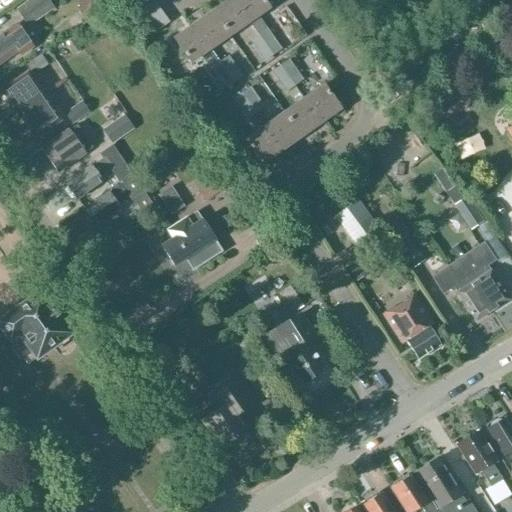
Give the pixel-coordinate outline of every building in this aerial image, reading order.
[(49,0),(29,0),(17,9),(28,26),(55,8),(49,0)] [(136,16),(155,2),(152,0),(135,0),(129,5),(136,16)] [(230,0),(214,12),(231,36),(244,27),(251,22),(235,0),(230,0)] [(269,9),(262,0),(235,0),(251,22),(260,34),(275,55),(282,50),(259,16),(269,9)] [(136,16),(144,26),(162,13),(155,2),(136,16)] [(194,25),(212,50),(231,36),(214,12),(194,25)] [(151,37),(169,24),(162,13),(144,26),(151,37)] [(220,64),(211,51),(212,50),(194,25),(173,39),(191,64),(203,56),(227,89),(235,83),(221,63),(220,64)] [(6,32),(0,36),(0,64),(19,51),(22,55),(34,47),(18,26),(7,33),(6,32)] [(260,34),(250,42),(264,62),(275,55),(260,34)] [(73,38),(66,43),(74,55),(81,50),(73,38)] [(40,56),(31,62),(37,71),(46,65),(40,56)] [(221,63),(235,83),(243,77),(229,58),(221,63)] [(296,87),(304,81),(291,62),(282,68),(296,87)] [(276,73),(290,92),(296,87),(282,68),(276,73)] [(28,73),(2,91),(18,115),(45,97),(28,73)] [(303,99),(320,124),(340,110),(323,85),(303,99)] [(257,115),(265,110),(251,90),(244,96),(257,115)] [(236,101),(249,121),(257,115),(244,96),(236,101)] [(61,122),(45,97),(18,115),(35,140),(61,122)] [(301,138),(320,124),(303,99),(284,113),(301,138)] [(72,125),(88,113),(81,103),(64,115),(72,125)] [(282,151),(301,138),(284,113),(264,127),(282,151)] [(124,115),(102,130),(112,145),(134,130),(124,115)] [(76,125),(41,149),(58,174),(84,156),(83,154),(92,148),(76,125)] [(264,127),(244,141),(262,165),(282,151),(264,127)] [(122,183),(132,176),(112,146),(100,154),(103,159),(66,184),(77,201),(102,183),(99,179),(112,169),(122,183)] [(204,201),(224,189),(227,193),(234,188),(222,168),(194,184),(204,201)] [(83,210),(95,227),(119,209),(117,206),(131,196),(143,214),(153,207),(132,176),(122,183),(83,210)] [(0,181),(0,203),(2,207),(13,199),(0,181)] [(451,207),(470,231),(483,221),(465,197),(451,207)] [(358,202),(335,219),(360,254),(384,237),(358,202)] [(172,240),(161,247),(174,267),(184,260),(191,271),(222,252),(215,241),(217,240),(203,218),(200,220),(196,214),(185,221),(167,232),(172,240)] [(394,245),(412,270),(424,261),(406,236),(394,245)] [(492,311),(509,300),(490,271),(487,266),(494,261),(483,244),(447,268),(453,276),(460,271),(466,279),(470,277),(492,311)] [(359,264),(349,272),(357,282),(367,275),(359,264)] [(457,293),(456,293),(475,323),(492,311),(470,277),(466,279),(460,271),(453,276),(447,268),(432,278),(443,295),(453,288),(457,293)] [(24,304),(0,321),(0,326),(14,345),(13,351),(19,359),(25,360),(28,365),(58,344),(63,345),(66,342),(67,337),(71,334),(25,272),(9,284),(24,304)] [(296,284),(284,291),(297,311),(308,305),(296,284)] [(412,295),(382,315),(402,345),(407,341),(418,360),(439,345),(427,328),(432,325),(412,295)] [(295,389),(322,372),(320,368),(323,366),(308,342),(315,337),(300,314),(276,329),(266,335),(265,341),(269,347),(269,348),(277,361),(286,356),(294,369),(285,374),(295,389)] [(251,404),(231,374),(201,395),(215,415),(202,422),(220,448),(232,439),(233,441),(248,431),(236,414),(251,404)] [(511,433),(504,419),(500,421),(497,420),(491,423),(490,427),(486,429),(503,457),(511,451),(511,433)] [(495,462),(477,432),(456,445),(474,475),(479,472),(488,487),(499,481),(489,466),(495,462)] [(439,509),(436,511),(437,511),(475,511),(468,500),(455,508),(451,502),(462,495),(437,459),(415,472),(439,509)] [(427,504),(410,476),(401,482),(399,480),(394,483),(393,487),(390,489),(405,511),(413,511),(420,508),(422,511),(437,511),(436,511),(430,502),(427,504)] [(361,506),(364,511),(391,511),(380,493),(370,499),(368,498),(364,501),(363,505),(361,506)]
